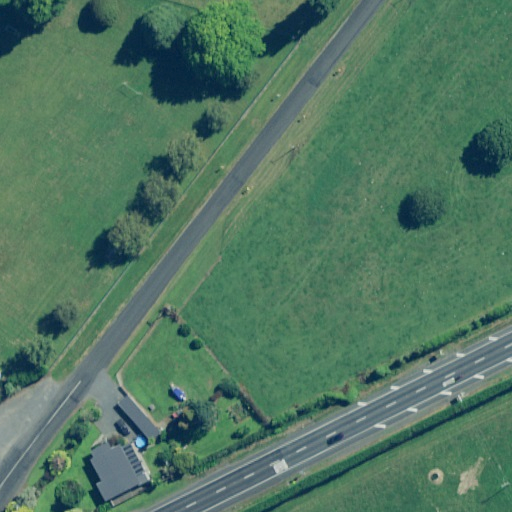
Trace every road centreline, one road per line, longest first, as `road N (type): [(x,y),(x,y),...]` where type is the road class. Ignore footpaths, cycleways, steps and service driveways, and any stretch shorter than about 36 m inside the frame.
road 1 (unclassified): [(0,487),(371,0)]
road 2 (trunk): [(176,511),(511,344)]
